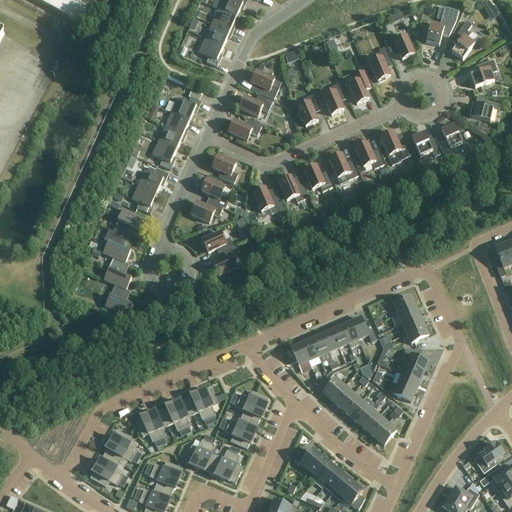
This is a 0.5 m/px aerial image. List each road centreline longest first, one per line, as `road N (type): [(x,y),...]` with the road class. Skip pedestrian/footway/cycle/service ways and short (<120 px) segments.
road 1 (residential): [(250,344),(427,271),(459,347),(397,486)]
road 2 (residential): [(59,478),(101,410),(250,344)]
road 3 (residential): [(207,137),(269,163),(404,104)]
road 4 (residential): [(207,137),(251,39),(306,0)]
road 5 (residential): [(511,342),(476,249),(511,227)]
road 6 (residential): [(163,254),(165,231),(207,137)]
road 7 (residential): [(298,409),(397,486)]
road 8 (residential): [(419,511),(494,412)]
